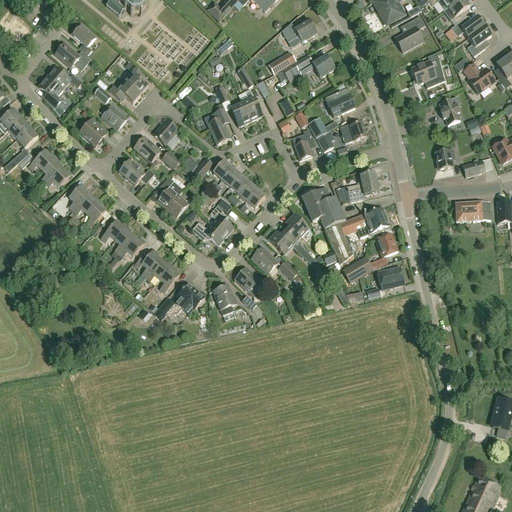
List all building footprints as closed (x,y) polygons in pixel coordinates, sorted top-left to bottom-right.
[(107,0),(111,3),(106,8),(119,19),(126,11),(131,15),(130,17),(131,18),(133,16),(139,15),(140,17),(142,16),(141,14),(145,9),(147,10),(148,8),(146,7),(145,0),(107,0)] [(233,0),(226,0),(219,8),(214,4),(207,12),(219,25),(227,17),(238,4),(233,0)] [(240,0),(238,3),(243,8),(250,0),(265,15),(270,10),(268,8),(273,3),(275,4),(278,0),(240,0)] [(373,5),(386,27),(404,17),(396,5),(404,0),(378,0),(376,1),(375,3),(373,5)] [(447,11),(448,11),(462,0),(442,0),(442,1),(441,0),(432,0),(429,3),(432,8),(437,4),(444,13),(447,11)] [(470,9),(462,0),(448,11),(454,20),(451,23),(454,28),(465,20),(461,16),(470,9)] [(416,12),(421,8),(417,3),(412,7),(416,12)] [(395,41),(403,55),(423,44),(417,33),(425,29),(420,19),(405,27),(408,34),(395,41)] [(468,41),(484,29),(477,19),(466,27),(462,23),(451,31),(457,39),(464,35),(468,41)] [(317,36),(308,21),(292,30),(295,35),(292,37),(291,36),(285,40),(292,51),(299,47),(296,43),(299,41),(302,45),(317,36)] [(96,40),(81,27),(73,37),(83,46),(79,51),(87,58),(92,53),(88,49),(96,40)] [(491,39),(484,29),(468,41),(472,47),(467,51),(474,60),(485,51),(481,46),(491,39)] [(221,45),(224,50),(232,43),(229,39),(221,45)] [(64,47),(55,57),(71,70),(74,67),(81,73),(88,66),(64,47)] [(223,54),(213,58),(216,63),(225,60),(223,54)] [(459,61),(464,67),(471,60),(467,55),(459,61)] [(334,72),(325,56),(312,64),(308,58),(282,73),(289,84),(314,69),(320,80),(334,72)] [(274,77),(295,64),(291,57),(270,70),(274,77)] [(507,82),(511,78),(511,69),(506,61),(496,67),(504,78),(498,81),(505,91),(511,87),(507,82)] [(445,83),(440,72),(434,74),(429,64),(411,72),(417,87),(425,84),(427,91),(445,83)] [(129,81),(126,85),(140,98),(148,89),(137,80),(141,76),(129,65),(125,70),(131,75),(128,79),(129,81)] [(474,67),(464,74),(470,83),(469,84),(478,96),(494,84),(485,72),(480,75),(474,67)] [(56,70),(47,80),(62,92),(69,84),(77,91),(82,86),(72,77),(69,81),(56,70)] [(237,74),(248,91),(254,87),(244,70),(237,74)] [(78,72),(74,77),(81,83),(85,79),(78,72)] [(100,79),(108,86),(112,81),(103,75),(100,79)] [(265,78),(261,80),(266,91),(271,89),(265,78)] [(57,98),(62,92),(47,80),(39,90),(48,98),(45,102),(54,113),(59,106),(57,105),(61,101),(57,98)] [(140,98),(126,85),(118,93),(114,89),(110,94),(118,102),(122,97),(133,106),(140,98)] [(258,89),(234,96),(236,103),(260,96),(258,89)] [(94,96),(105,106),(111,99),(100,90),(94,96)] [(216,93),(222,106),(229,103),(223,90),(216,93)] [(336,105),(341,116),(355,110),(347,91),(325,101),(329,109),(336,105)] [(184,104),(193,112),(198,105),(189,98),(184,104)] [(247,100),(241,103),(250,124),(262,119),(254,101),(249,103),(247,100)] [(173,108),(184,117),(189,111),(178,102),(173,108)] [(440,107),(448,128),(460,123),(452,102),(440,107)] [(250,124),(241,103),(242,106),(230,111),(238,130),(250,124)] [(118,133),(127,122),(112,109),(103,120),(118,133)] [(208,127),(217,147),(230,141),(224,127),(229,124),(223,111),(214,115),(217,123),(208,127)] [(9,133),(22,121),(13,112),(0,124),(9,133)] [(296,119),(302,130),(308,127),(302,115),(296,119)] [(290,116),(281,121),(287,131),(296,126),(290,116)] [(475,128),(483,125),(480,117),(472,120),(475,128)] [(483,121),(486,129),(494,127),(491,119),(483,121)] [(17,142),(30,131),(22,121),(9,133),(17,142)] [(316,141),(327,135),(324,130),(319,121),(309,127),(316,141)] [(178,132),(166,122),(153,138),(165,147),(175,136),(179,140),(182,136),(178,133),(178,132)] [(80,137),(95,150),(106,136),(91,123),(80,137)] [(361,125),(350,128),(349,127),(339,130),(345,146),(354,143),(366,140),(361,125)] [(38,140),(30,131),(17,142),(24,150),(25,152),(38,140)] [(304,137),(292,142),(300,163),(312,158),(308,148),(314,145),(309,132),(303,134),(304,137)] [(317,142),(324,155),(333,150),(326,137),(317,142)] [(150,166),(160,154),(144,140),(134,151),(150,166)] [(511,141),(507,144),(506,142),(493,149),(502,167),(511,161),(511,141)] [(17,167),(29,157),(29,156),(25,152),(24,150),(20,153),(21,155),(5,170),(9,175),(17,167)] [(452,152),(436,155),(439,172),(453,169),(452,163),(454,162),(452,152)] [(42,173),(55,160),(52,156),(50,158),(45,153),(29,169),(32,173),(37,168),(42,173)] [(181,164),(169,154),(162,162),(174,173),(181,164)] [(22,172),(33,162),(29,157),(17,167),(22,172)] [(45,186),(61,170),(57,166),(59,164),(55,160),(42,173),(46,178),(42,182),(45,186)] [(202,180),(213,167),(206,162),(195,175),(202,180)] [(146,176),(129,163),(119,174),(135,188),(140,182),(146,186),(154,177),(149,172),(146,176)] [(462,169),(465,180),(485,174),(482,163),(462,169)] [(221,183),(232,171),(223,164),(213,176),(221,183)] [(333,177),(335,183),(362,175),(361,169),(333,177)] [(66,175),(61,170),(45,186),(49,190),(53,185),(58,190),(72,177),(68,173),(66,175)] [(185,170),(179,176),(185,182),(191,177),(185,170)] [(230,190),(240,178),(232,171),(221,183),(230,190)] [(362,199),(379,195),(374,176),(360,179),(361,185),(357,186),(357,187),(346,189),(347,191),(339,193),(342,207),(363,203),(362,199)] [(238,197),(249,185),(240,178),(230,190),(238,197)] [(167,212),(183,192),(168,180),(157,193),(162,197),(157,204),(167,212)] [(244,207),(257,192),(249,185),(238,197),(246,204),(244,207)] [(73,214),(89,197),(85,192),(86,190),(83,187),(76,194),(72,190),(62,200),(66,204),(70,200),(74,205),(69,210),(73,214)] [(336,200),(330,202),(326,191),(303,201),(313,224),(320,221),(321,224),(332,220),(342,215),(336,200)] [(184,193),(183,192),(167,212),(177,221),(188,207),(179,199),(184,193)] [(265,199),(257,192),(240,212),(244,215),(248,211),(250,208),(255,212),(265,199)] [(86,217),(99,203),(96,199),(94,201),(89,197),(73,214),(76,217),(82,212),(86,217)] [(222,221),(226,216),(232,210),(223,202),(217,209),(210,217),(215,221),(211,226),(226,240),(234,231),(222,221)] [(103,207),(99,203),(86,217),(91,221),(86,226),(90,230),(106,213),(101,209),(103,207)] [(189,206),(188,207),(193,212),(197,207),(192,203),(189,206)] [(510,203),(496,204),(498,226),(511,225),(511,230),(511,216),(510,203)] [(491,223),(490,204),(455,206),(456,225),(491,223)] [(362,217),(345,224),(350,236),(358,232),(361,240),(389,229),(382,211),(363,218),(362,217)] [(345,238),(350,236),(345,224),(342,215),(332,220),(321,224),(324,232),(333,253),(322,258),(327,268),(338,263),(340,268),(353,257),(345,238)] [(290,229),(285,233),(296,244),(297,244),(309,231),(294,217),(286,225),(290,229)] [(115,244),(127,230),(123,226),(121,228),(116,224),(101,241),(105,244),(110,239),(115,244)] [(226,240),(211,226),(206,232),(198,225),(192,233),(203,243),(207,238),(218,248),(226,240)] [(119,256),(134,239),(129,235),(131,233),(127,230),(115,244),(119,248),(115,253),(119,256)] [(301,248),(297,244),(296,244),(285,233),(281,238),(277,234),(269,243),(284,257),(292,249),(300,256),(300,257),(314,270),(318,266),(319,265),(304,252),(303,250),(301,248)] [(376,242),(382,260),(398,254),(391,236),(376,242)] [(139,243),(134,239),(119,256),(123,260),(127,255),(133,259),(145,245),(141,242),(139,243)] [(268,276),(278,265),(262,250),(251,261),(263,273),(264,272),(268,276)] [(146,281),(162,263),(156,258),(158,256),(154,253),(147,260),(144,257),(134,268),(138,271),(142,267),(147,272),(142,277),(146,281)] [(77,258),(73,264),(82,272),(86,267),(77,258)] [(365,260),(343,273),(350,285),(372,272),(365,260)] [(115,261),(106,270),(112,275),(120,266),(115,261)] [(159,282),(172,268),(168,265),(166,267),(162,263),(146,281),(150,284),(155,278),(159,282)] [(298,276),(285,264),(279,270),(292,283),(298,276)] [(176,272),(172,268),(159,282),(165,287),(160,292),(164,295),(179,278),(174,274),(176,272)] [(400,270),(377,275),(382,293),(404,287),(400,270)] [(253,299),(264,287),(246,271),(235,282),(253,299)] [(280,295),(270,284),(264,291),(274,301),(278,297),(280,295)] [(177,299),(179,301),(174,307),(167,301),(154,318),(160,323),(165,317),(170,321),(174,317),(177,317),(181,311),(186,315),(190,315),(193,312),(193,313),(205,300),(188,286),(177,299)] [(228,288),(213,294),(220,313),(221,313),(223,318),(234,314),(231,308),(235,307),(228,288)] [(380,299),(378,291),(367,294),(369,302),(380,299)] [(362,294),(346,298),(350,307),(364,303),(362,294)] [(247,299),(246,298),(242,303),(252,313),(259,319),(263,314),(257,308),(247,299)] [(133,304),(125,314),(130,318),(138,309),(133,304)] [(150,318),(143,312),(138,319),(144,325),(150,318)] [(508,435),(511,407),(495,406),(492,434),(508,435)] [(499,497),(498,494),(500,489),(478,479),(462,511),(489,511),(491,509),(494,508),(499,497)]
